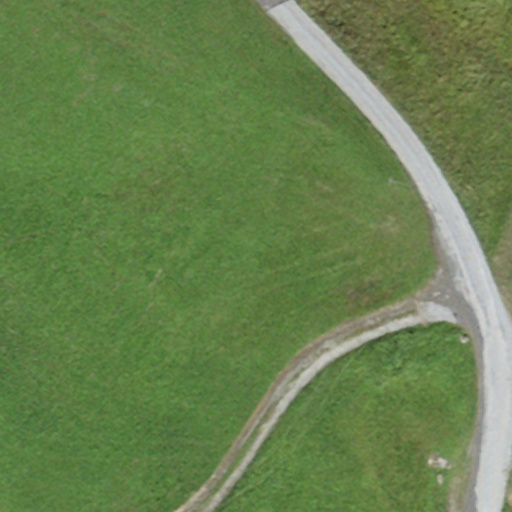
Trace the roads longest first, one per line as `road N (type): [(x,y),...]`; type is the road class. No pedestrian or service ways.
road 1 (unclassified): [(486,511),(498,381),(444,209),(408,145),(272,0)]
road 2 (track): [(479,301),(367,326),(319,353),(192,511)]
